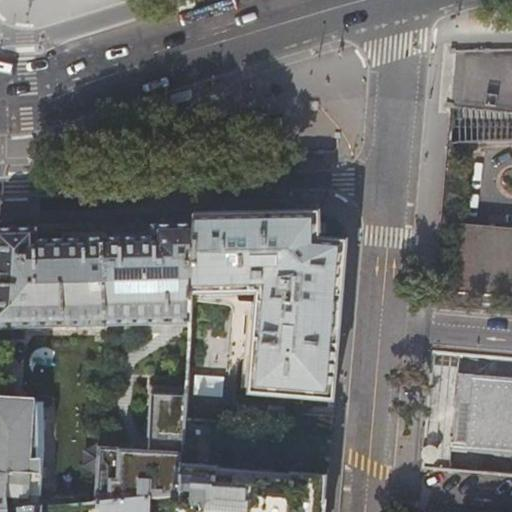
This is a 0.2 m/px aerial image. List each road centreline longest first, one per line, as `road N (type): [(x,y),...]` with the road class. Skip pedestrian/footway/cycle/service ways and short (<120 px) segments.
road 1 (residential): [(0,187),(390,180)]
road 2 (primary): [(0,91),(336,0)]
road 3 (residential): [(390,180),(362,511)]
road 4 (residential): [(397,0),(390,180)]
